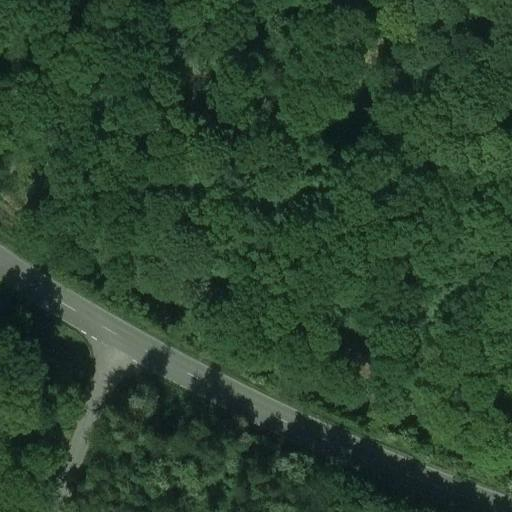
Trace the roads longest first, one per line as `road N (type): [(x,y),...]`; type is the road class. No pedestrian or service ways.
road 1 (tertiary): [(122,337),(346,450),(506,511)]
road 2 (unclassified): [(122,337),(60,511)]
road 3 (tertiary): [(0,266),(122,337)]
